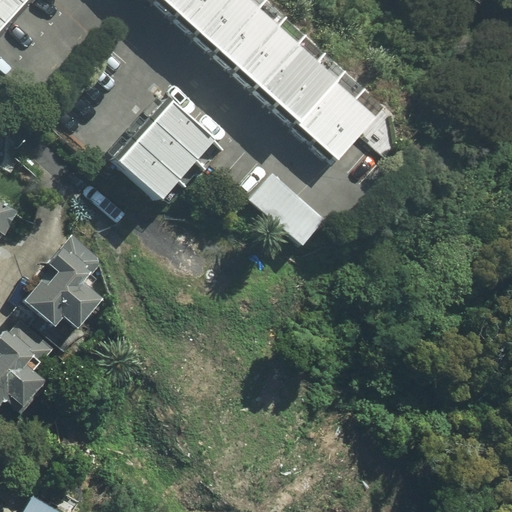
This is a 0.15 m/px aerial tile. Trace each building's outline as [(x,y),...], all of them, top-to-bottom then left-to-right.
[(20,4),(16,0),(0,0),(0,22),(2,24),(20,4)] [(189,0),(153,0),(152,1),(172,19),(189,0)] [(225,0),(189,0),(172,19),(192,37),(225,0)] [(253,9),(243,0),(225,0),(192,37),(212,55),(253,9)] [(273,27),(253,9),(212,55),(232,73),(273,27)] [(293,45),(273,27),(232,73),(252,91),(293,45)] [(313,63),(293,45),(252,91),(272,109),(313,63)] [(332,81),(313,63),(272,109),(292,127),(332,81)] [(352,99),(332,81),(292,127),(312,145),(352,99)] [(215,142),(169,98),(150,118),(196,162),(215,142)] [(372,118),(352,99),(312,145),(331,163),(372,118)] [(196,162),(150,118),(130,138),(176,182),(196,162)] [(176,182),(130,138),(111,159),(157,202),(176,182)] [(327,219),(273,172),(246,202),(300,249),(327,219)] [(0,234),(16,211),(0,203),(0,234)] [(59,250),(44,266),(53,272),(42,284),(38,281),(20,302),(51,329),(59,319),(71,330),(100,300),(87,289),(95,281),(91,278),(101,264),(82,249),(70,259),(59,250)] [(3,330),(0,332),(0,400),(5,397),(18,408),(40,382),(31,373),(51,349),(17,323),(6,333),(3,330)] [(57,511),(28,495),(17,511),(57,511)]
